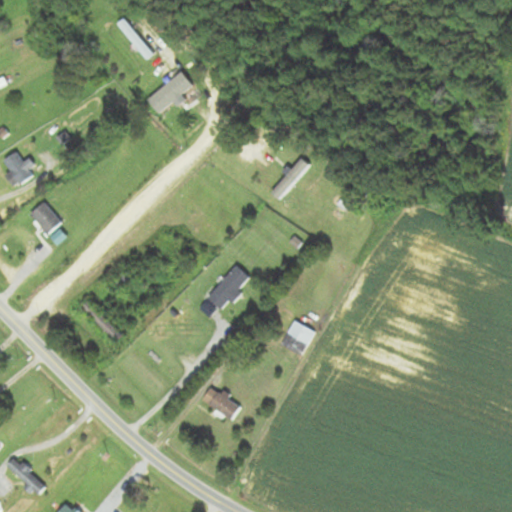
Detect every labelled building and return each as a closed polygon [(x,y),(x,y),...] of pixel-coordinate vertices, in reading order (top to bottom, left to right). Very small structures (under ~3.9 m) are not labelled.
[(119,25),(151,59),(158,53),(126,19),(119,25)] [(170,71),(165,64),(136,85),(142,92),(170,71)] [(34,158),(26,162),(20,152),(7,160),(14,172),(9,174),(15,186),(42,171),(34,158)] [(276,193),(286,200),(309,165),(302,160),(291,176),(285,172),(278,182),(282,185),(276,193)] [(50,235),(64,223),(47,202),(33,214),(50,235)] [(253,279),(240,267),(210,297),(222,310),(253,279)] [(85,308),(119,341),(125,335),(91,302),(85,308)] [(303,356),(316,332),(297,321),(283,345),(303,356)] [(243,408),(213,388),(204,401),(234,421),(243,408)] [(10,466),(40,495),(48,488),(18,458),(10,466)]
